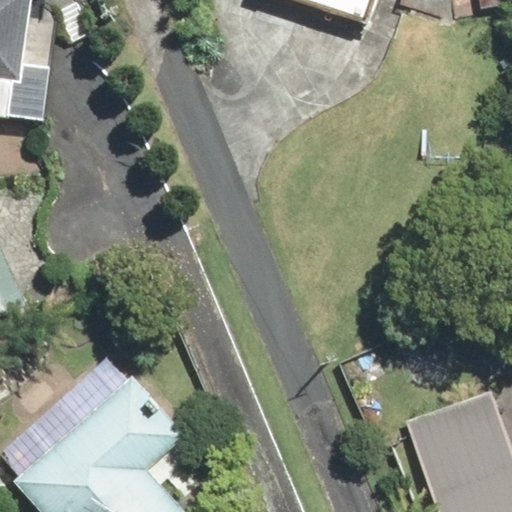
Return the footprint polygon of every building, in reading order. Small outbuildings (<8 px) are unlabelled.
[(0,0),(0,110),(58,117),(64,60),(37,58),(43,0),(0,0)] [(300,0),(396,31),(406,0),(300,0)] [(0,227),(0,318),(35,302),(0,227)] [(123,350),(3,458),(52,511),(264,511),(262,504),(253,511),(202,511),(159,464),(196,431),(123,350)] [(511,511),(511,420),(499,385),(410,418),(444,511),(511,511)]
